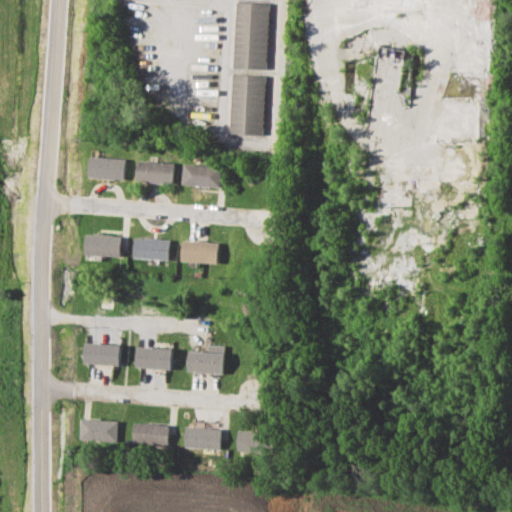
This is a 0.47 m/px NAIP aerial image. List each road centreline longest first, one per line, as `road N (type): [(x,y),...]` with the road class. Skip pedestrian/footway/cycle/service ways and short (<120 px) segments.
road 1 (tertiary): [(52,0),(36,304),(36,511)]
road 2 (residential): [(42,203),(232,216),(258,228)]
road 3 (residential): [(35,387),(218,402),(251,394)]
road 4 (residential): [(36,316),(204,327)]
